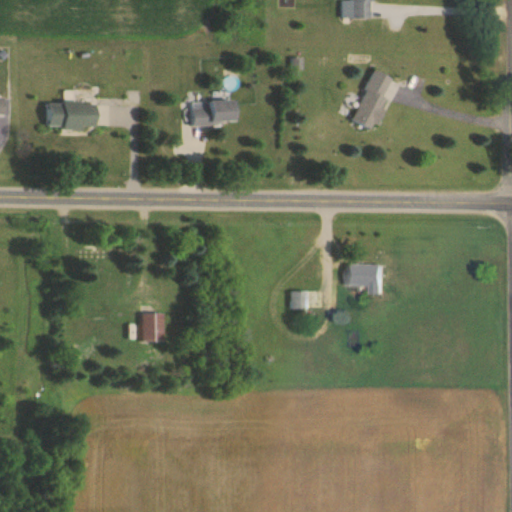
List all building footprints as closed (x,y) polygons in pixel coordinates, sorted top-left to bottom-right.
[(347,0),(347,19),(369,19),(369,0),(347,0)] [(391,79),(370,71),(350,123),(371,130),(391,79)] [(203,108),(189,108),(189,125),(229,124),(228,99),(203,100),(203,108)] [(92,101),(46,101),(46,128),(92,128),(92,101)] [(113,250),(97,250),(97,249),(77,249),(77,259),(113,259),(113,250)] [(345,286),(380,286),(380,263),(345,263),(345,286)] [(306,309),(306,290),(290,290),(290,309),(306,309)] [(138,341),(162,341),(162,312),(138,312),(138,341)]
